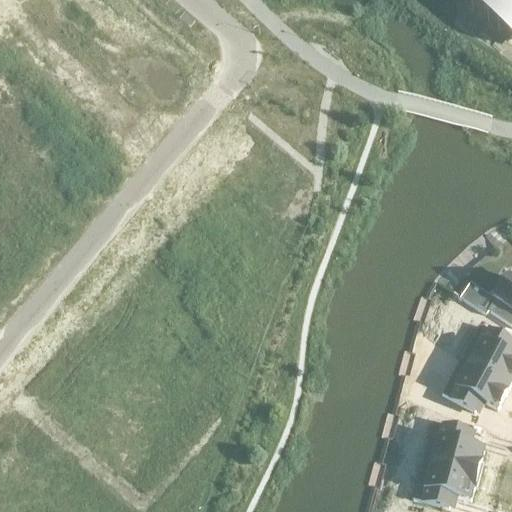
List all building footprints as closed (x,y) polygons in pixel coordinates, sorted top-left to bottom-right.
[(511,0),(480,0),(481,1),(480,3),(511,30),(511,0)] [(251,145),(179,229),(231,274),(303,190),(251,145)] [(511,281),(488,315),(511,330),(511,281)] [(511,346),(480,329),(461,364),(511,391),(511,388),(511,361),(506,359),(511,348),(511,346)] [(189,336),(117,420),(171,466),(243,382),(189,336)] [(461,364),(442,399),(475,417),(481,405),(498,414),(499,412),(500,412),(507,399),(511,391),(461,364)] [(17,421),(0,440),(0,495),(19,511),(86,511),(102,494),(17,421)] [(433,427),(423,465),(481,481),(484,469),(481,468),(482,465),(485,454),(466,449),(469,437),(433,427)] [(423,465),(413,504),(445,511),(449,511),(453,500),(471,505),(474,494),(475,492),(477,492),(481,481),(423,465)]
